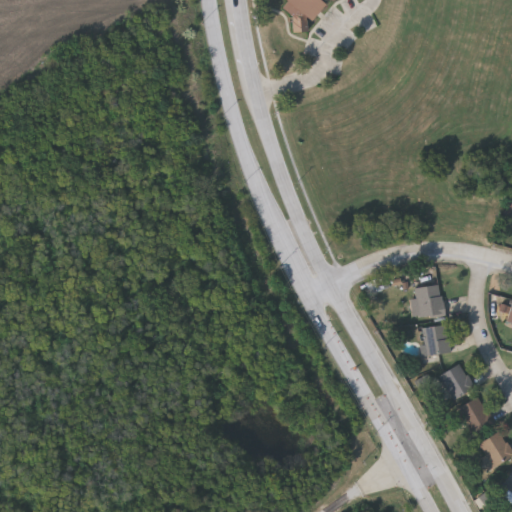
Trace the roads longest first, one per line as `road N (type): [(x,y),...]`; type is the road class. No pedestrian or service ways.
road 1 (tertiary): [(461,511),(333,286),(272,140),(256,73)]
road 2 (tertiary): [(312,295),(430,511)]
road 3 (tertiary): [(215,0),(237,121),(273,222)]
road 4 (residential): [(312,295),(386,261),(434,252),(511,263)]
road 5 (residential): [(511,387),(482,325),(485,255)]
